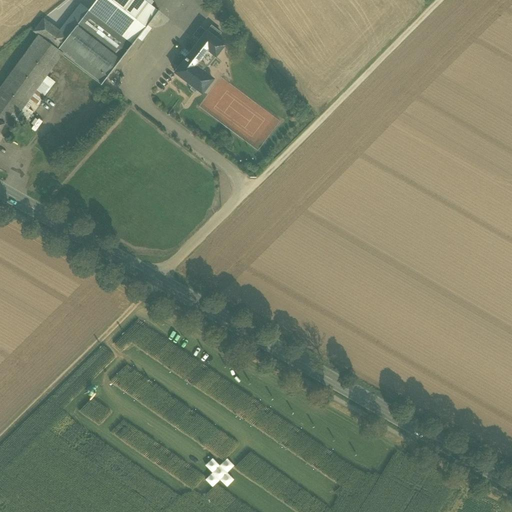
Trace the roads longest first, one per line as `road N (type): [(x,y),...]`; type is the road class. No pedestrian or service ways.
road 1 (primary): [(158,282),(511,486)]
road 2 (track): [(441,0),(254,184)]
road 3 (track): [(0,438),(158,282)]
road 4 (primary): [(0,190),(158,282)]
road 5 (residential): [(254,184),(158,282)]
